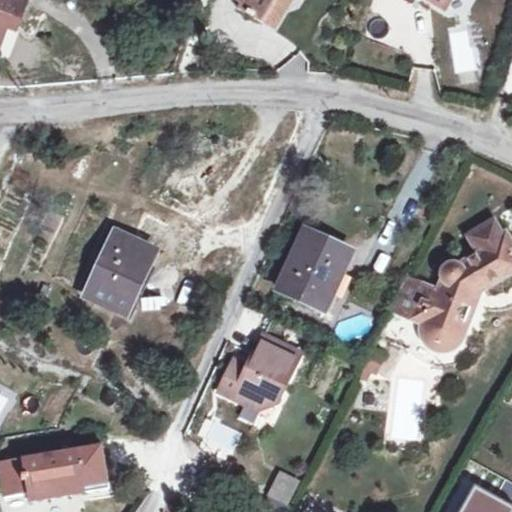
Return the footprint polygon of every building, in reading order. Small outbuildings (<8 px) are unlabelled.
[(19,16),(39,25),(49,0),(0,0),(0,48),(4,50),(14,26),(19,16)] [(239,0),(243,2),(239,8),(264,23),(277,0),(239,0)] [(276,29),(293,0),(277,0),(264,23),(276,29)] [(406,0),(412,3),(413,0),(427,0),(446,10),(451,0),(406,0)] [(35,34),(39,25),(19,16),(14,26),(35,34)] [(328,310),(353,254),(307,231),(281,288),(328,310)] [(427,285),(418,306),(429,311),(424,324),(424,329),(424,334),(427,340),(430,344),(434,346),(439,349),(450,350),(460,345),(464,342),(486,290),(511,274),(511,238),(509,233),(491,243),(492,247),(464,263),(452,265),(448,266),(445,271),(444,274),(446,278),(441,290),(427,285)] [(130,315),(157,253),(118,235),(89,297),(130,315)] [(429,311),(418,306),(413,319),(424,324),(429,311)] [(266,334),(249,368),(235,361),(220,391),(258,410),(264,398),(276,404),(303,352),(266,334)] [(373,349),(364,367),(374,371),(382,354),(373,349)] [(209,425),(208,448),(232,449),(233,427),(209,425)] [(4,463),(9,497),(33,493),(34,503),(111,489),(106,446),(4,463)] [(288,502),(298,482),(282,474),(272,494),(288,502)] [(232,483),(225,493),(245,508),(253,498),(232,483)] [(511,511),(511,505),(475,487),(461,511),(511,511)] [(295,511),(343,511),(308,491),(295,511)] [(33,493),(9,497),(11,507),(34,503),(33,493)]
